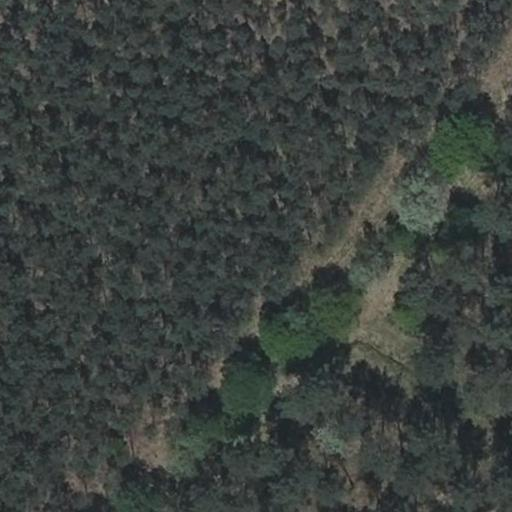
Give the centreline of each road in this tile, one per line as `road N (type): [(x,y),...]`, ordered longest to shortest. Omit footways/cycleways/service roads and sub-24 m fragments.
road 1 (track): [(511,153),(193,511)]
road 2 (track): [(336,355),(511,451)]
road 3 (track): [(374,311),(511,393)]
